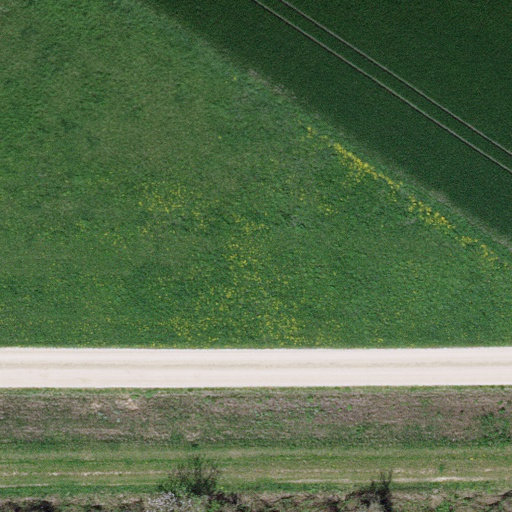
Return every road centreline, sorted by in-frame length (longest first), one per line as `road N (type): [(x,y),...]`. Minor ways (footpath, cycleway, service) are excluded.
road 1 (track): [(0,468),(511,463)]
road 2 (track): [(0,367),(511,363)]
